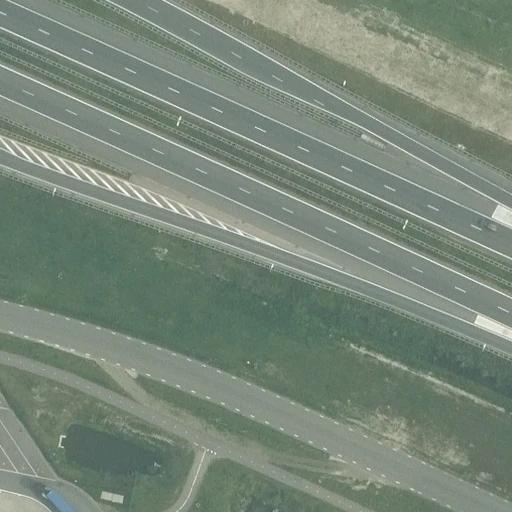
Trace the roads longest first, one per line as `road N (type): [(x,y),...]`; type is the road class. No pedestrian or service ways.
road 1 (trunk): [(0,83),(511,315)]
road 2 (trunk): [(511,244),(0,13)]
road 3 (trunk): [(0,160),(511,351)]
road 4 (unclassified): [(0,335),(263,410),(492,511)]
road 5 (trunk): [(511,201),(131,0)]
